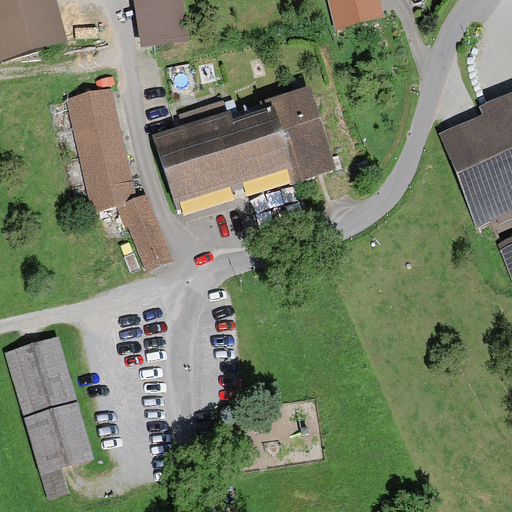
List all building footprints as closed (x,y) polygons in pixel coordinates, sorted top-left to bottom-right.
[(46,0),(0,0),(0,66),(60,51),(46,0)] [(135,0),(143,43),(186,35),(179,0),(135,0)] [(329,0),(337,30),(381,19),(375,0),(329,0)] [(104,92),(67,101),(94,208),(131,199),(104,92)] [(155,148),(174,215),(333,171),(314,101),(266,114),(269,127),(233,137),(224,102),(175,116),(182,140),(155,148)] [(511,114),(444,140),(476,224),(495,216),(500,228),(511,223),(511,114)] [(298,205),(291,185),(254,199),(262,219),(298,205)] [(141,204),(119,214),(146,271),(168,260),(141,204)] [(511,248),(502,252),(511,284),(511,283),(511,248)] [(57,345),(6,359),(44,499),(65,493),(60,473),(90,465),(57,345)]
